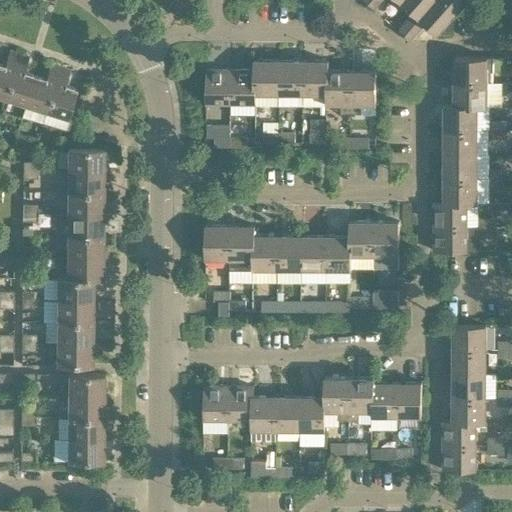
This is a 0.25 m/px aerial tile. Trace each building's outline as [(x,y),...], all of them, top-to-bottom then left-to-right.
[(193,0),(174,0),(168,7),(179,17),(193,0)] [(371,0),(368,3),(374,9),(381,0),(398,0),(401,2),(403,0),(371,0)] [(404,35),(435,0),(434,0),(403,0),(401,2),(413,13),(398,30),(404,35)] [(454,17),(435,0),(404,35),(410,40),(425,23),(438,35),(454,17)] [(435,0),(454,17),(468,0),(435,0)] [(0,64),(0,97),(4,99),(19,54),(9,51),(4,66),(0,64)] [(19,54),(4,99),(25,105),(35,76),(24,72),(29,57),(19,54)] [(454,83),(487,83),(494,83),(493,58),(454,58),(454,83)] [(254,61),(253,70),(254,70),(254,94),(256,94),(278,94),(279,61),(254,61)] [(279,61),(278,94),(303,94),(303,61),(279,61)] [(303,94),(326,94),(328,94),(328,71),(328,61),(303,61),(303,94)] [(46,112),(60,67),(50,64),(45,79),(35,76),(25,105),(46,112)] [(70,71),(60,67),(46,112),(67,119),(76,89),(65,85),(70,71)] [(231,103),(231,70),(206,70),(206,103),(231,103)] [(253,70),(231,70),(231,103),(256,103),(256,94),(254,94),(254,70),(253,70)] [(351,114),(351,71),(328,71),(328,94),(326,94),(326,104),(341,104),(341,114),(351,114)] [(351,71),(351,114),(361,114),(361,104),(376,104),(376,71),(351,71)] [(511,91),(511,82),(499,83),(499,91),(511,91)] [(454,83),(454,105),(454,106),(477,107),(477,108),(487,108),(487,83),(454,83)] [(454,106),(454,105),(444,105),(444,131),(477,131),(477,108),(477,107),(454,106)] [(323,134),(323,119),(311,119),(311,133),(323,134)] [(489,122),(489,131),(505,131),(505,122),(489,122)] [(477,131),(444,131),(444,155),(477,155),(477,131)] [(505,131),(489,131),(489,139),(505,139),(505,131)] [(278,143),(278,133),(263,133),(263,143),(278,143)] [(278,133),(278,143),(295,143),(295,133),(278,133)] [(310,133),(309,143),(325,144),(325,134),(323,134),(311,133),(310,133)] [(16,142),(25,145),(27,137),(18,134),(16,142)] [(230,148),(230,138),(214,138),(214,148),(230,148)] [(230,138),(230,148),(246,148),(246,138),(230,138)] [(350,149),(351,139),(332,138),(332,148),(350,149)] [(351,139),(350,149),(368,149),(369,139),(351,139)] [(67,171),(107,171),(107,164),(103,164),(103,149),(67,149),(67,171)] [(477,155),(444,155),(444,179),(477,179),(477,155)] [(22,170),(37,170),(38,162),(23,162),(22,170)] [(37,170),(22,170),(22,179),(37,179),(37,170)] [(489,170),(489,179),(505,179),(505,170),(489,170)] [(107,179),(107,171),(67,171),(67,192),(103,193),(103,179),(107,179)] [(444,179),(444,202),(444,203),(467,203),(467,204),(477,204),(477,179),(444,179)] [(505,179),(489,179),(489,188),(505,188),(505,179)] [(103,193),(67,192),(67,214),(106,214),(106,207),(103,207),(103,193)] [(444,203),(444,202),(434,202),(434,226),(467,227),(467,204),(467,203),(444,203)] [(22,213),(37,213),(37,205),(22,205),(22,213)] [(37,213),(22,213),(22,222),(37,222),(37,213)] [(106,214),(67,214),(67,235),(103,235),(103,222),(106,222),(106,214)] [(479,218),(479,227),(495,227),(495,219),(479,218)] [(374,255),(374,222),(349,222),(349,236),(349,255),(351,255),(374,255)] [(399,222),(374,222),(374,255),(399,255),(399,222)] [(229,259),(230,226),(205,226),(205,259),(229,259)] [(255,226),(230,226),(229,259),(252,259),(255,259),(255,236),(255,235),(255,226)] [(467,227),(434,226),(434,252),(467,252),(467,227)] [(495,227),(479,227),(479,236),(495,236),(495,227)] [(103,235),(67,235),(67,257),(106,257),(106,250),(103,250),(103,235)] [(277,236),(255,236),(255,259),(252,259),(252,269),(277,269),(277,236)] [(277,236),(277,269),(302,269),(302,236),(277,236)] [(302,236),(302,269),(326,269),(326,236),(302,236)] [(326,236),(326,269),(351,269),(351,255),(349,255),(349,236),(326,236)] [(22,256),(36,257),(37,248),(22,248),(22,256)] [(0,264),(14,265),(14,256),(0,256),(0,264)] [(36,257),(22,256),(22,265),(36,265),(36,257)] [(67,257),(66,278),(66,279),(93,280),(102,280),(102,265),(106,265),(106,257),(67,257)] [(373,293),(374,268),(355,267),(354,293),(373,293)] [(93,293),(93,280),(66,279),(66,278),(57,278),(57,300),(96,301),(96,293),(93,293)] [(229,283),(229,292),(229,302),(245,302),(246,292),(244,292),(244,283),(229,283)] [(0,299),(13,299),(13,292),(0,291),(0,299)] [(22,292),(23,300),(37,299),(37,292),(22,292)] [(229,302),(229,292),(213,292),(213,302),(219,302),(229,302)] [(373,308),(373,298),(350,297),(350,307),(373,308)] [(373,298),(373,308),(389,308),(389,298),(373,298)] [(13,299),(0,299),(0,307),(14,307),(13,299)] [(37,299),(23,300),(23,308),(37,307),(37,299)] [(96,301),(57,300),(57,322),(92,322),(92,308),(96,308),(96,301)] [(229,302),(219,302),(219,316),(229,316),(229,302)] [(276,312),(276,302),(261,302),(261,312),(276,312)] [(276,302),(276,312),(293,312),(293,302),(276,302)] [(325,312),(325,302),(309,302),(309,312),(325,312)] [(325,302),(325,312),(341,312),(341,302),(325,302)] [(92,322),(57,322),(56,343),(96,344),(96,337),(92,337),(92,322)] [(453,325),(453,349),(486,349),(486,325),(453,325)] [(0,343),(13,343),(13,334),(0,334),(0,343)] [(21,343),(36,343),(36,334),(21,334),(21,343)] [(498,350),(511,349),(511,341),(498,341),(498,350)] [(13,343),(0,343),(0,351),(13,352),(13,343)] [(36,343),(21,343),(21,352),(36,352),(36,343)] [(96,344),(56,343),(56,366),(92,366),(92,351),(96,351),(96,344)] [(486,349),(453,349),(453,374),(486,374),(486,349)] [(511,349),(498,350),(498,358),(511,358),(511,349)] [(13,373),(0,373),(0,382),(13,382),(13,373)] [(35,374),(21,373),(21,382),(35,382),(35,374)] [(68,396),(104,396),(104,374),(68,374),(68,396)] [(486,374),(453,374),(453,398),(486,398),(486,374)] [(349,421),(349,378),(324,378),(324,397),(323,411),(325,411),(338,411),(338,421),(349,421)] [(358,411),(371,411),(373,411),(374,383),(374,378),(349,378),(349,421),(358,421),(358,411)] [(396,416),(397,383),(374,383),(373,411),(371,411),(371,416),(396,416)] [(397,383),(396,416),(421,416),(421,383),(397,383)] [(228,419),(228,386),(204,386),(203,419),(228,419)] [(253,387),(228,386),(228,419),(251,420),(253,420),(254,396),(253,396),(253,387)] [(511,389),(498,389),(498,398),(511,398),(511,389)] [(67,417),(103,418),(104,396),(68,396),(67,417)] [(276,396),(254,396),(253,420),(251,420),(251,429),(275,429),(276,396)] [(276,396),(275,429),(300,430),(300,397),(276,396)] [(300,397),(300,430),(325,430),(325,411),(323,411),(324,397),(300,397)] [(453,398),(452,421),(452,422),(476,422),(476,423),(485,423),(486,398),(453,398)] [(511,406),(511,398),(498,398),(498,407),(511,406)] [(0,417),(13,417),(12,409),(0,408),(0,417)] [(22,408),(22,417),(36,417),(36,409),(22,408)] [(0,425),(13,425),(13,417),(0,417),(0,425)] [(36,417),(22,417),(22,425),(35,425),(36,417)] [(67,439),(103,440),(103,418),(67,417),(67,439)] [(452,422),(452,421),(443,421),(443,446),(476,446),(476,423),(476,422),(452,422)] [(488,446),(504,447),(504,437),(488,437),(488,446)] [(103,462),(103,440),(67,439),(67,462),(103,462)] [(348,454),(348,444),(330,444),(330,454),(348,454)] [(348,444),(348,454),(366,454),(366,444),(348,444)] [(476,446),(443,446),(443,471),(476,471),(476,446)] [(504,455),(504,447),(488,446),(488,455),(504,455)] [(396,459),(396,449),(380,449),(380,459),(396,459)] [(396,449),(396,459),(412,459),(412,449),(396,449)] [(0,461),(12,462),(12,452),(0,452),(0,461)] [(20,452),(20,462),(35,462),(35,453),(20,452)] [(227,468),(227,458),(212,458),(212,468),(227,468)] [(227,458),(227,468),(244,468),(244,458),(227,458)] [(308,463),(308,473),(324,473),(325,463),(308,463)] [(275,477),(275,468),(260,467),(260,477),(275,477)] [(275,468),(275,477),(292,478),(292,468),(275,468)]
